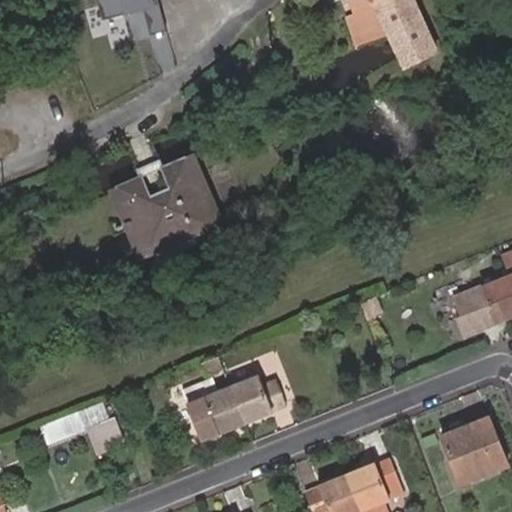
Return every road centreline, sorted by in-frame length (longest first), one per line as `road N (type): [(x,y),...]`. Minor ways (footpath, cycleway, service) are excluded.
road 1 (residential): [(116,511),(490,367),(511,368)]
road 2 (residential): [(0,162),(192,69),(263,0)]
